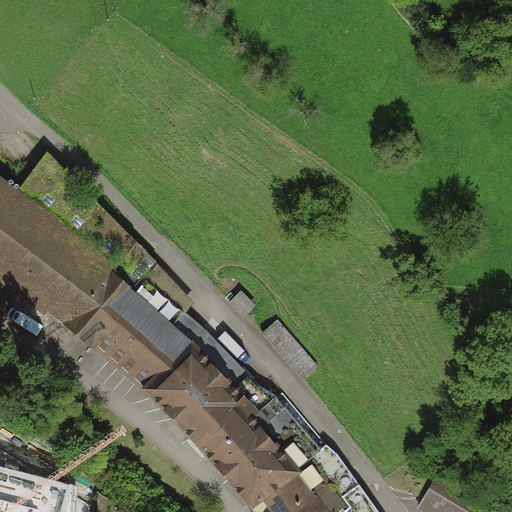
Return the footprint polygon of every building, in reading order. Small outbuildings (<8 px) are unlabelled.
[(256,511),(382,511),(339,452),(293,403),(261,384),(215,335),(186,310),(195,300),(49,148),(20,186),(0,170),(0,277),(46,312),(49,307),(78,327),(147,390),(194,436),(251,505),(256,511)] [(280,317),(264,331),(303,378),(320,364),(280,317)] [(63,511),(69,486),(0,469),(0,511),(63,511)] [(480,511),(488,499),(441,471),(424,499),(445,511),(480,511)] [(120,511),(121,508),(100,494),(98,511),(120,511)]
